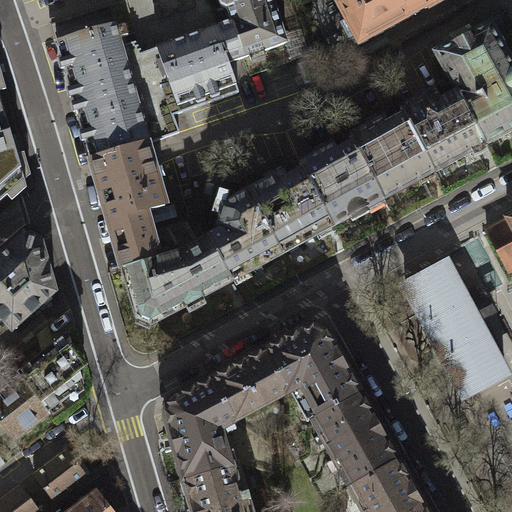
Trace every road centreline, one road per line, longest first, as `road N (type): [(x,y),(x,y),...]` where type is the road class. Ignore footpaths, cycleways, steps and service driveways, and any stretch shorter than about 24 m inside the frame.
road 1 (residential): [(59,187),(249,119),(286,114),(496,0)]
road 2 (residential): [(330,282),(459,511)]
road 3 (residential): [(119,399),(330,282)]
road 4 (residential): [(59,187),(119,399)]
road 5 (residential): [(330,282),(511,187)]
road 6 (residential): [(12,28),(59,187)]
road 7 (residential): [(0,489),(119,399)]
